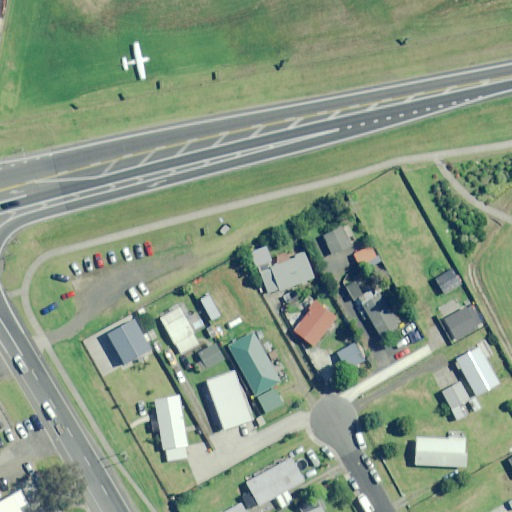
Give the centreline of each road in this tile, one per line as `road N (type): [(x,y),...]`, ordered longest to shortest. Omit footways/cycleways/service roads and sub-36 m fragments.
road 1 (primary): [(511,78),(0,201)]
road 2 (tertiary): [(113,511),(0,323)]
